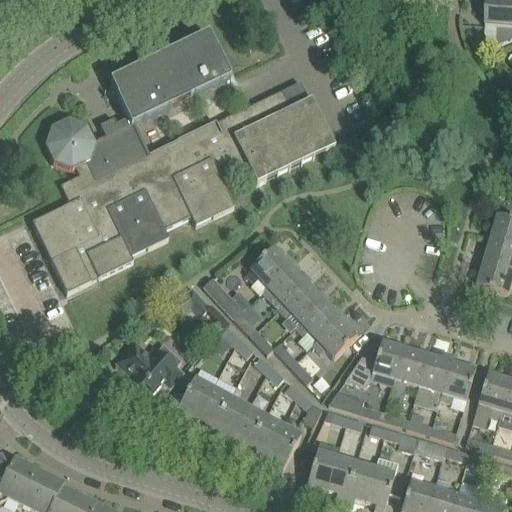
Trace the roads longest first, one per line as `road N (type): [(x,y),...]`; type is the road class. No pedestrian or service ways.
road 1 (tertiary): [(241,511),(94,464),(10,405)]
road 2 (tertiary): [(0,108),(48,55),(138,0)]
